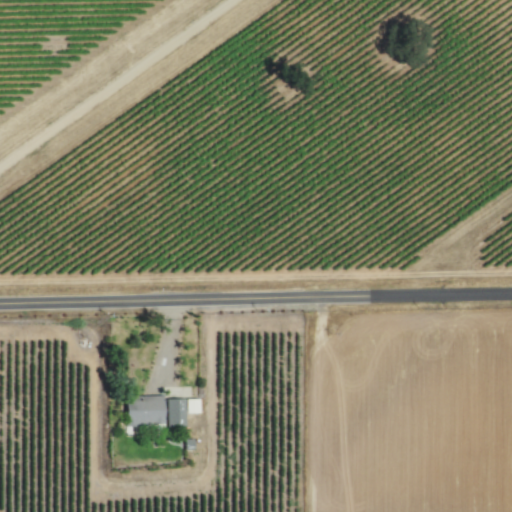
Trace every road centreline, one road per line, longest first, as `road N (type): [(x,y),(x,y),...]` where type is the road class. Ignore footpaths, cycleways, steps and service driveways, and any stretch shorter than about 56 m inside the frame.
road 1 (residential): [(0,300),(511,291)]
road 2 (track): [(0,169),(235,0)]
